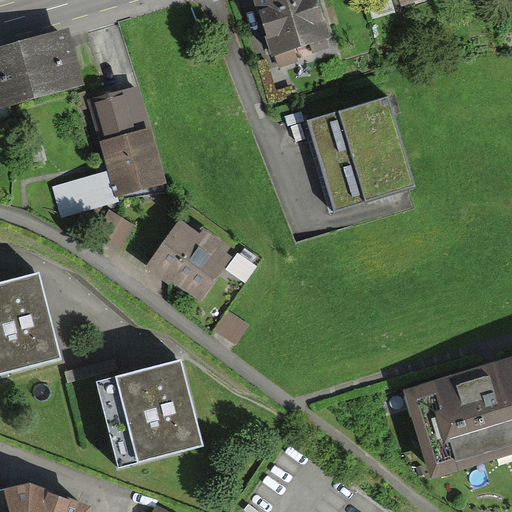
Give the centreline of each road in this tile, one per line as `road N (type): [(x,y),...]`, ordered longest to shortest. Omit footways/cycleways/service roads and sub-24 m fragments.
road 1 (residential): [(0,252),(57,269),(130,328)]
road 2 (residential): [(0,452),(121,500)]
